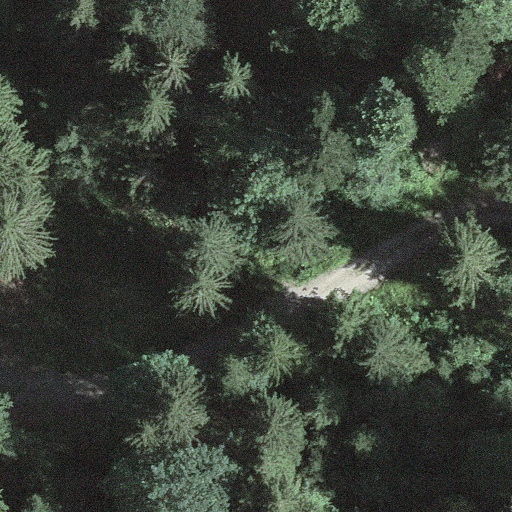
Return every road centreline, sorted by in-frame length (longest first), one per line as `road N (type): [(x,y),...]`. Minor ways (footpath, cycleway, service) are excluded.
road 1 (track): [(511,221),(384,252),(122,392),(0,380)]
road 2 (track): [(511,322),(344,273)]
